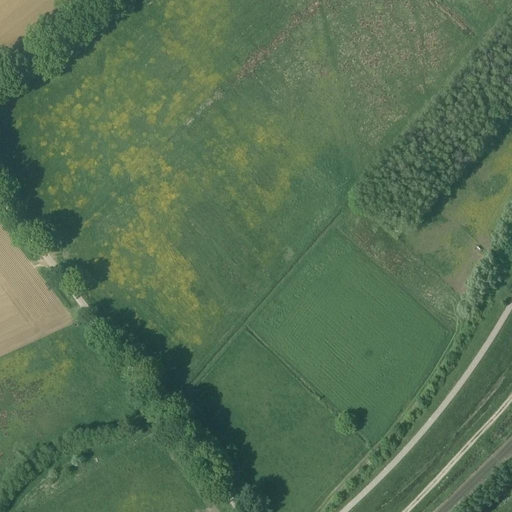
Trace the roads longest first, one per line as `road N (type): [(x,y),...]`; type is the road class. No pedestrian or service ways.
road 1 (unclassified): [(240,511),(0,193)]
road 2 (track): [(310,511),(391,423),(471,303)]
road 3 (track): [(402,511),(511,397)]
road 4 (unclassified): [(0,83),(108,0)]
